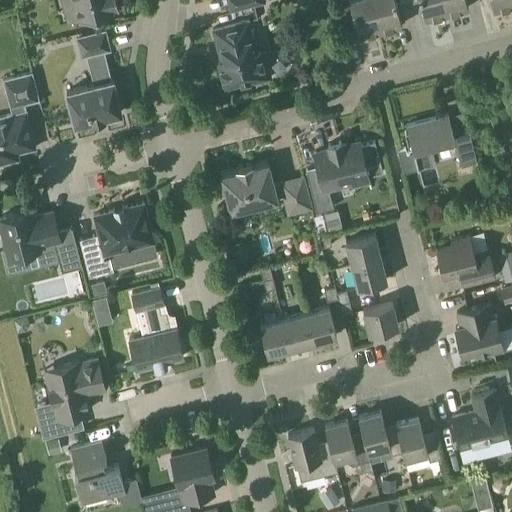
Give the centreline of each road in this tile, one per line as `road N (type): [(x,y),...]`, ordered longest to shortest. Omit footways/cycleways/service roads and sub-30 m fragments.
road 1 (residential): [(167,146),(314,112),(338,88),(511,44)]
road 2 (residential): [(225,395),(300,368),(362,381),(404,371),(423,331),(406,229)]
road 3 (residential): [(225,395),(167,146)]
road 4 (residential): [(167,146),(158,0)]
road 5 (track): [(0,392),(30,511)]
road 6 (residential): [(256,511),(225,395)]
